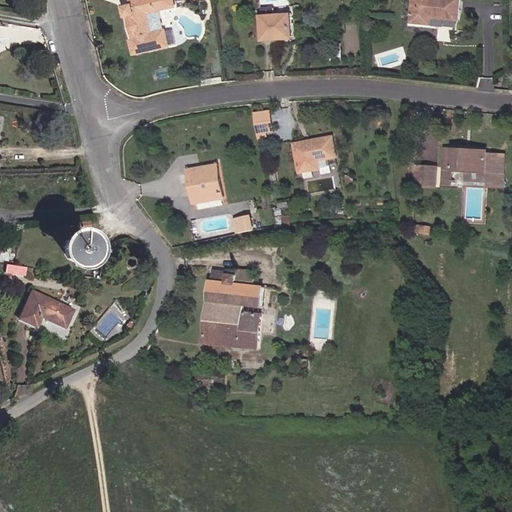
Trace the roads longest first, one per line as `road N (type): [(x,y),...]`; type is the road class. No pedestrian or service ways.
road 1 (residential): [(511,104),(373,87),(226,94),(90,124)]
road 2 (residential): [(90,124),(122,198),(164,245),(171,283),(123,353),(0,417)]
road 3 (residential): [(57,0),(90,124)]
